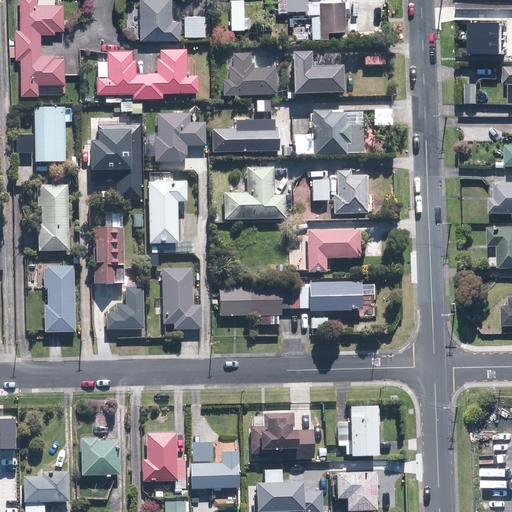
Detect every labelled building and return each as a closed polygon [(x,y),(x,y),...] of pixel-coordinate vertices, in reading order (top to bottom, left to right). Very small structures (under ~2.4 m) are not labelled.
[(38,0),(22,0),(24,93),(40,92),(39,82),(64,81),(63,59),(39,59),(39,30),(64,29),(64,5),(38,6),(38,0)] [(168,0),(136,0),(137,42),(177,41),(176,22),(169,22),(168,0)] [(243,0),(231,0),(233,28),(244,27),(243,0)] [(308,0),(287,0),(288,10),(309,9),(308,0)] [(346,1),(320,2),(322,35),(329,35),(329,27),(347,27),(346,1)] [(205,16),(187,17),(187,35),(206,34),(205,16)] [(470,24),(469,52),(499,52),(499,24),(470,24)] [(100,81),(100,95),(198,92),(198,78),(187,78),(186,54),(163,55),(163,75),(132,76),(131,54),(109,55),(110,80),(100,81)] [(386,55),(365,55),(365,65),(386,65),(386,55)] [(226,82),(226,94),(275,93),(275,69),(251,70),(250,56),(239,56),(239,70),(231,70),(231,82),(226,82)] [(296,58),(297,92),(345,90),(344,67),(312,68),(312,57),(296,58)] [(480,81),(468,81),(467,103),(480,103),(480,81)] [(126,103),(126,117),(131,117),(131,114),(143,115),(143,104),(126,103)] [(394,108),(374,108),(373,126),(393,127),(394,108)] [(64,109),(37,109),(39,159),(65,158),(64,109)] [(345,111),(316,111),(317,154),(346,153),(345,111)] [(184,114),(159,115),(161,161),(185,160),(185,144),(206,144),(205,124),(184,125),(184,114)] [(214,129),(214,152),(280,151),(280,127),(275,127),(275,119),(236,120),(236,129),(214,129)] [(138,196),(138,124),(97,125),(97,137),(91,137),(91,176),(119,176),(119,196),(138,196)] [(228,195),(228,218),(287,218),(287,195),(272,195),(272,172),(250,172),(251,195),(228,195)] [(366,177),(339,178),(339,212),(366,212),(366,177)] [(330,179),(313,178),(312,200),(329,201),(330,179)] [(186,182),(152,183),(153,242),(178,241),(177,200),(187,200),(186,182)] [(511,183),(499,183),(499,211),(511,211),(511,183)] [(67,187),(43,188),(44,249),(68,248),(67,187)] [(143,228),(143,213),(133,213),(133,227),(143,228)] [(511,228),(493,228),(493,242),(503,242),(503,264),(511,263),(511,228)] [(125,229),(96,229),(96,282),(125,282),(125,229)] [(360,229),(312,230),(313,271),(326,271),(326,257),(360,257),(360,229)] [(72,267),(50,268),(52,331),(75,330),(72,267)] [(193,269),(165,270),(166,321),(175,321),(175,327),(200,326),(200,307),(193,307),(193,269)] [(104,312),(104,328),(144,327),(143,283),(125,284),(125,302),(116,302),(116,311),(104,312)] [(361,284),(312,285),(313,309),(362,309),(361,284)] [(278,287),(222,287),(221,313),(278,313),(278,287)] [(376,408),(352,408),(352,424),(339,424),(339,442),(352,442),(352,454),(377,453),(376,408)] [(267,427),(255,427),(255,452),(267,452),(267,457),(314,457),(314,431),(293,431),(292,415),(267,415),(267,427)] [(16,419),(0,419),(0,434),(0,449),(16,449),(16,419)] [(176,433),(150,433),(150,479),(177,479),(176,433)] [(97,439),(83,439),(83,474),(120,474),(120,442),(97,442),(97,439)] [(225,464),(194,464),(194,485),(240,484),(239,453),(225,453),(225,464)] [(334,464),(314,463),(314,474),(334,475),(334,464)] [(375,471),(339,472),(339,494),(352,494),(352,505),(375,504),(375,471)] [(45,477),(26,478),(26,502),(68,501),(68,474),(44,474),(45,477)] [(511,478),(494,478),(494,488),(511,488),(511,478)] [(258,483),(258,495),(254,496),(254,511),(322,511),(322,492),(304,493),(304,482),(258,483)] [(185,511),(186,502),(167,502),(167,511),(185,511)]
